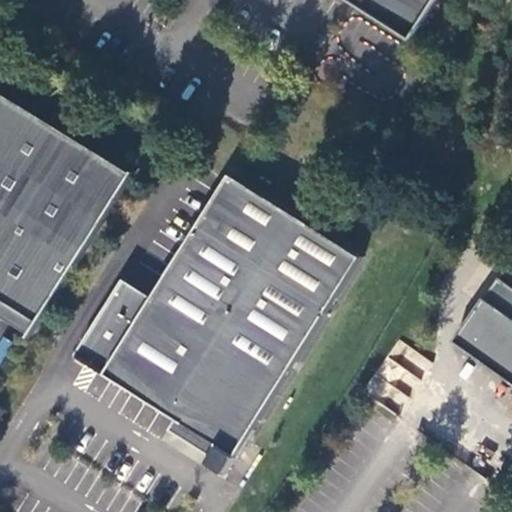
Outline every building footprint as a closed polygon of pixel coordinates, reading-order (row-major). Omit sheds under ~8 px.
[(344,0),(412,43),(439,0),(344,0)] [(0,308),(34,329),(128,181),(0,103),(0,308)] [(372,256),(239,173),(160,297),(130,278),(83,355),(186,421),(225,445),(219,455),(215,462),(233,474),(372,256)] [(481,307),(511,328),(511,297),(496,286),(481,307)] [(450,351),(511,394),(511,328),(481,307),(450,351)] [(0,308),(0,329),(25,346),(34,329),(0,308)] [(171,420),(88,370),(78,388),(160,438),(171,420)] [(219,455),(225,445),(186,421),(180,430),(219,455)]
